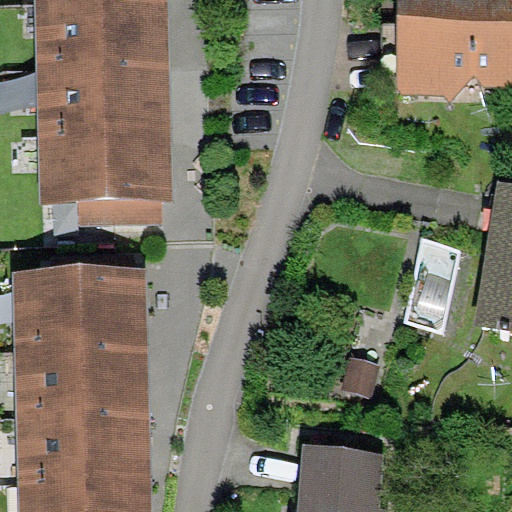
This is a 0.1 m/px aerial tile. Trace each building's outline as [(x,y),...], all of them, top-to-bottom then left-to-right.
[(39,0),(41,67),(167,64),(165,0),(39,0)] [(511,0),(403,0),(405,94),(511,92),(511,0)] [(43,135),(169,131),(167,64),(41,67),(43,135)] [(45,204),(170,201),(169,131),(43,135),(45,204)] [(511,192),(504,191),(478,335),(511,340),(511,192)] [(19,350),(145,347),(143,278),(18,282),(19,350)] [(22,419),(147,415),(145,347),(19,350),(22,419)] [(381,368),(352,359),(342,391),(371,400),(381,368)] [(25,487),(150,482),(147,415),(22,419),(25,487)] [(385,511),(389,469),(307,461),(302,511),(385,511)] [(25,511),(150,511),(150,482),(25,487),(25,511)]
